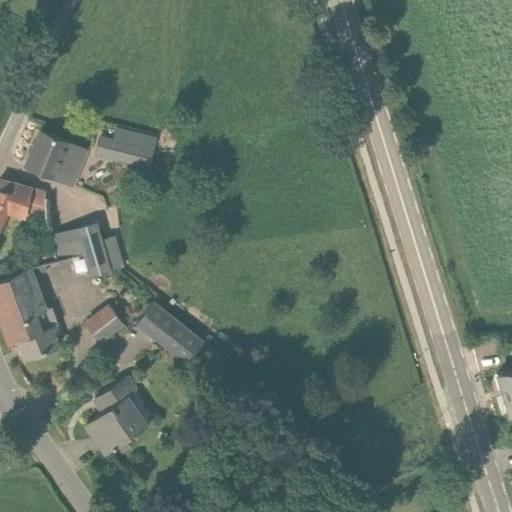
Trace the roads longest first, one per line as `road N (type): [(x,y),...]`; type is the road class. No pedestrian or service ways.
road 1 (secondary): [(498,511),(339,0)]
road 2 (residential): [(0,152),(69,0)]
road 3 (tertiary): [(88,511),(1,379)]
